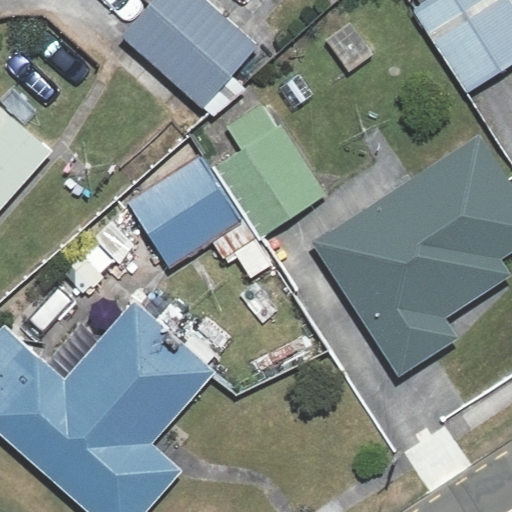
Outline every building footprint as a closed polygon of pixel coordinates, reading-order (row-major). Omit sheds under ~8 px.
[(224,0),(138,0),(118,23),(199,99),(260,33),(224,0)] [(511,0),(406,0),(460,81),(511,47),(511,0)] [(200,139),(239,198),(290,277),(321,256),(390,363),(455,321),(441,299),(499,261),(490,246),(511,231),(511,177),(473,117),(337,205),(260,86),(194,129),(200,139)] [(0,89),(0,186),(48,131),(0,89)] [(239,198),(200,139),(122,190),(160,249),(239,198)] [(3,314),(0,317),(0,429),(91,511),(132,511),(186,453),(159,430),(217,366),(136,293),(66,371),(3,314)]
